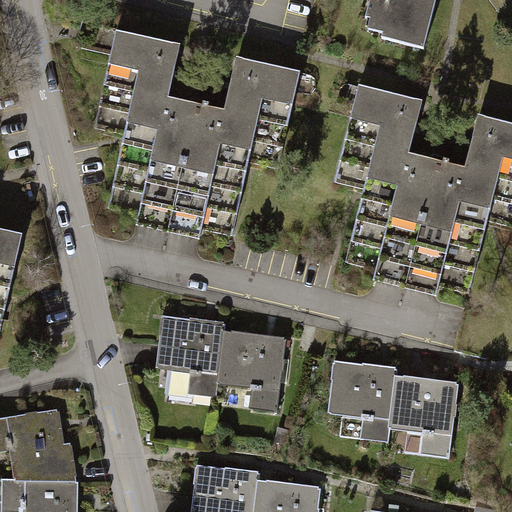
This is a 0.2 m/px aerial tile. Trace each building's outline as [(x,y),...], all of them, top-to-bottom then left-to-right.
[(373,0),(369,18),(374,19),(372,30),(383,32),(381,40),(427,51),(439,0),(373,0)] [(117,34),(96,130),(125,137),(110,207),(140,214),(137,227),(200,240),(202,229),(231,235),(247,163),(276,170),(297,74),(239,61),(227,113),(169,101),(181,48),(117,34)] [(359,90),(336,186),(365,193),(348,263),(379,270),(376,283),(438,298),(441,287),(469,293),(486,222),(511,227),(511,126),(480,119),(467,171),(410,158),(422,105),(359,90)] [(0,334),(22,238),(0,233),(0,334)] [(224,324),(162,318),(156,372),(189,375),(187,397),(217,400),(218,386),(223,333),(224,324)] [(286,340),(223,333),(218,386),(251,389),(249,410),(278,413),(286,340)] [(397,370),(335,363),(329,417),(362,421),(360,443),(390,446),(391,431),(396,379),(397,370)] [(459,385),(396,379),(391,431),(424,435),(422,456),(451,459),(459,385)] [(0,453),(9,451),(15,482),(76,484),(70,446),(64,448),(57,411),(0,421),(0,453)] [(259,474),(196,468),(191,511),(254,511),(258,483),(259,474)] [(1,481),(1,511),(76,511),(76,484),(15,482),(1,481)] [(317,511),(320,489),(258,483),(254,511),(317,511)]
